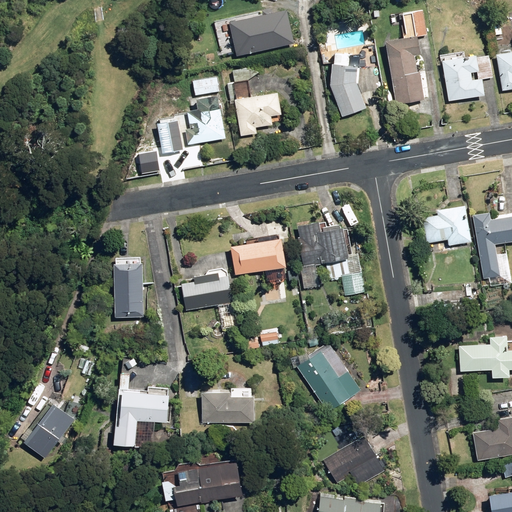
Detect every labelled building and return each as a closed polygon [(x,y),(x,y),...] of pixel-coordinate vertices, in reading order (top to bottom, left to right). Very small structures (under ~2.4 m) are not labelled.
[(237,35),(241,56),(300,44),(293,11),(274,14),(276,25),(249,31),(247,19),(233,21),(236,36),(237,35)] [(385,41),(393,104),(422,100),(418,71),(416,72),(414,55),(420,54),(418,35),(424,34),(421,11),(402,14),(405,38),(385,41)] [(225,37),(226,50),(234,49),(233,36),(225,37)] [(511,50),(494,53),(499,90),(511,88),(511,50)] [(347,55),(333,54),(329,84),(340,114),(363,106),(354,79),(354,76),(355,67),(346,66),(347,55)] [(474,55),(442,61),(441,61),(443,75),(447,100),(483,94),(480,79),(471,81),(469,71),(477,70),(474,55)] [(222,77),(196,79),(198,94),(223,91),(222,77)] [(275,93),(264,95),(234,99),(235,105),(239,136),(255,133),(254,126),(271,124),(270,115),(279,114),(275,93)] [(188,127),(191,142),(222,137),(215,96),(195,99),(197,109),(185,110),(188,127)] [(175,120),(156,123),(161,151),(180,148),(175,120)] [(462,202),(436,206),(437,212),(420,215),(424,240),(445,237),(446,243),(468,239),(462,202)] [(470,212),(481,276),(497,274),(492,241),(511,237),(511,213),(487,217),(486,210),(470,212)] [(296,234),(291,235),(296,264),(307,262),(323,259),(327,276),(347,273),(343,252),(338,224),(314,228),(312,219),(293,222),(296,234)] [(261,272),(268,272),(271,272),(274,271),(279,268),(280,268),(279,264),(282,263),(278,234),(226,242),(231,271),(260,267),(261,272)] [(463,251),(449,253),(451,263),(465,260),(463,251)] [(110,315),(138,313),(135,258),(108,259),(110,315)] [(291,270),(293,279),(301,278),(300,268),(291,270)] [(340,275),(343,293),(364,290),(361,271),(340,275)] [(225,272),(192,277),(192,278),(191,278),(178,280),(182,306),(228,299),(225,272)] [(360,319),(361,326),(373,325),(372,317),(360,319)] [(264,340),(265,343),(278,341),(277,328),(258,331),(260,340),(264,340)] [(503,333),(488,334),(489,341),(457,343),(458,369),(491,366),(491,374),(506,373),(505,365),(511,364),(511,346),(504,347),(503,333)] [(310,338),(312,345),(321,342),(319,335),(310,338)] [(242,339),(244,348),(256,346),(255,337),(242,339)] [(326,343),(296,364),(297,366),(329,412),(359,391),(346,372),(326,343)] [(110,441),(147,443),(149,417),(161,418),(163,389),(113,385),(110,425),(112,425),(110,441)] [(225,389),(198,390),(199,421),(250,419),(249,394),(225,395),(225,389)] [(18,438),(38,454),(68,416),(49,401),(18,438)] [(470,429),(474,457),(511,451),(511,423),(511,413),(494,415),(496,425),(470,429)] [(353,470),(359,482),(387,466),(378,451),(376,452),(364,432),(321,458),(334,481),(353,470)] [(176,482),(170,483),(174,502),(236,491),(230,459),(174,469),(176,482)] [(511,459),(501,463),(504,475),(511,473),(511,459)] [(323,476),(327,482),(332,479),(328,473),(323,476)] [(511,511),(511,487),(486,492),(489,511),(511,511)] [(314,511),(378,511),(380,500),(353,498),(354,497),(316,494),(314,511)]
